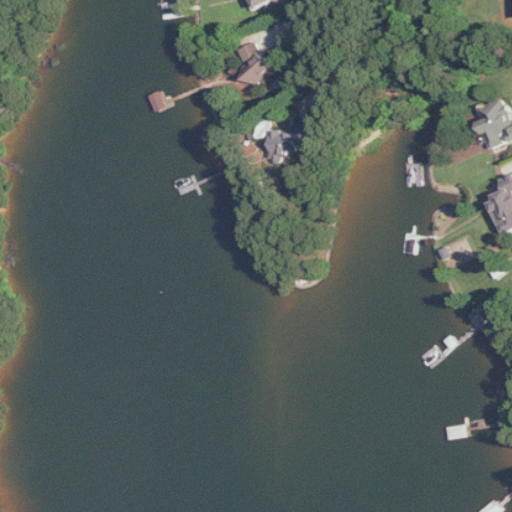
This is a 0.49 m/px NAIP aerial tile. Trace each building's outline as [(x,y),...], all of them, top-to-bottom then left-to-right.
[(289,0),(259,0),(264,11),(289,0)] [(284,81),(264,41),(245,51),(253,67),(248,69),(257,88),(271,81),(274,87),(284,81)] [(498,150),(511,144),(511,106),(509,99),(482,110),(498,150)] [(299,130),(275,131),(276,161),(279,164),(287,163),(296,152),(314,151),(320,144),(326,144),(325,131),(334,120),(334,113),(322,103),(299,130)] [(511,191),(495,199),(511,234),(511,233),(511,179),(508,181),(511,188),(511,191)]
